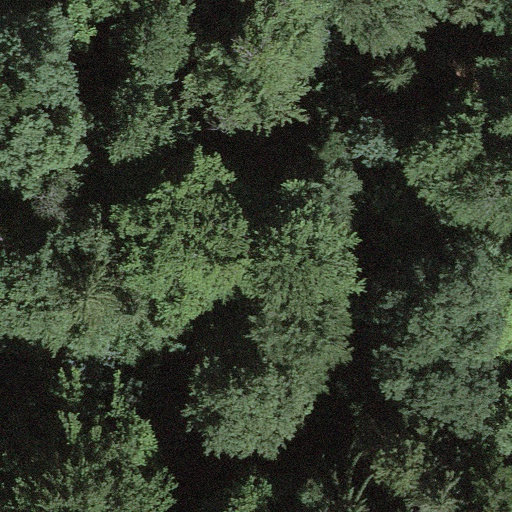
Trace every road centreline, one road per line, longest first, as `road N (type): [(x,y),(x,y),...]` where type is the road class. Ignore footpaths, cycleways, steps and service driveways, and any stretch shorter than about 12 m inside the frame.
road 1 (track): [(511,380),(488,369),(381,358),(261,386),(131,446)]
road 2 (track): [(0,241),(76,376),(131,446)]
